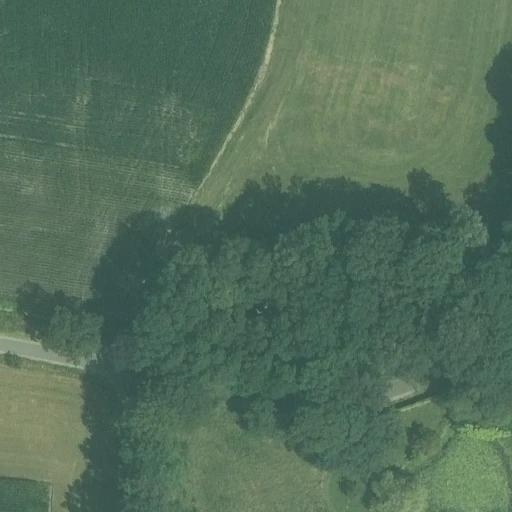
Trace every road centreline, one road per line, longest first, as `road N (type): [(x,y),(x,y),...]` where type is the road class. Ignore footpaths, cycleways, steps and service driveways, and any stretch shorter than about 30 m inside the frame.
road 1 (unclassified): [(144,369),(333,397),(375,393),(511,330)]
road 2 (unclassified): [(0,343),(144,369)]
road 3 (unclassified): [(141,511),(144,369)]
